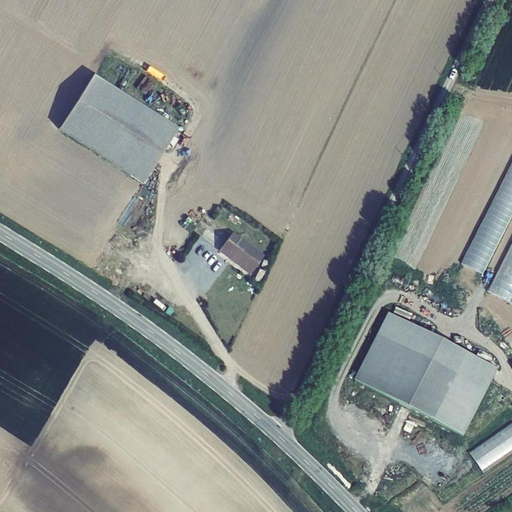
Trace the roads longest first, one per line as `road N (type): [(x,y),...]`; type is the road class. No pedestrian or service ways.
road 1 (unclassified): [(280,437),(490,0)]
road 2 (primary): [(280,437),(126,313),(0,232)]
road 3 (unknown): [(184,159),(171,192),(167,249),(176,277),(233,365),(233,396)]
